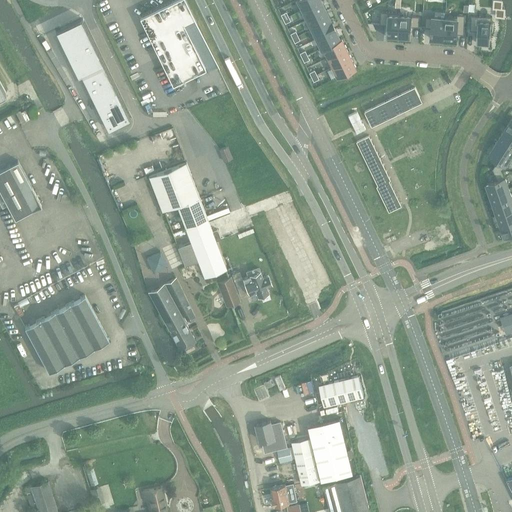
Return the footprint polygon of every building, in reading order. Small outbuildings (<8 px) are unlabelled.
[(216,64),(185,0),(173,0),(168,3),(139,17),(159,58),(172,85),(216,64)] [(320,0),(296,0),(302,10),(320,0)] [(320,0),(302,10),(307,20),(325,10),(320,0)] [(325,10),(307,20),(311,29),(320,25),(330,20),(325,10)] [(381,11),(380,24),(387,25),(386,37),(387,37),(387,36),(398,37),(400,15),(401,13),(381,11)] [(445,18),(443,40),(456,41),(456,34),(464,35),(465,15),(457,14),(457,17),(445,16),(445,18)] [(400,15),(398,37),(410,38),(410,39),(411,39),(412,27),(419,27),(419,16),(412,16),(412,15),(412,16),(400,15)] [(471,15),(470,31),(477,31),(476,43),(477,43),(479,43),(489,44),(490,44),(491,32),(493,32),(493,24),(491,24),(491,23),(492,17),(471,15)] [(426,17),(425,27),(432,28),(431,39),(443,40),(445,18),(433,17),(426,17)] [(81,18),(56,30),(78,76),(81,74),(103,63),(81,18)] [(320,25),(311,29),(316,39),(325,34),(335,30),(330,20),(320,25)] [(325,34),(316,39),(321,49),(323,48),(340,40),(339,39),(335,30),(325,34)] [(340,40),(323,48),(327,57),(346,48),(341,38),(339,39),(340,40)] [(346,48),(327,57),(332,67),(351,58),(346,48)] [(351,58),(332,67),(337,77),(356,68),(351,58)] [(103,63),(81,74),(86,85),(109,74),(103,63)] [(109,74),(86,85),(92,96),(114,86),(109,74)] [(114,86),(92,96),(97,108),(120,97),(114,86)] [(120,97),(97,108),(108,129),(130,118),(120,97)] [(511,130),(506,127),(500,137),(511,144),(511,130)] [(511,144),(500,137),(494,146),(511,156),(511,154),(511,144)] [(224,162),(233,158),(228,146),(219,149),(224,162)] [(488,155),(498,161),(493,169),(502,170),(505,166),(511,156),(494,146),(488,155)] [(7,205),(15,219),(38,207),(39,202),(32,187),(32,188),(18,161),(0,170),(0,204),(2,208),(7,205)] [(220,240),(217,230),(212,232),(186,163),(150,177),(163,211),(178,206),(191,242),(178,247),(185,266),(196,262),(197,263),(199,263),(204,278),(226,270),(216,242),(220,240)] [(486,184),(490,194),(508,188),(505,178),(502,170),(493,169),(497,180),(486,184)] [(490,194),(493,205),(511,198),(508,188),(490,194)] [(511,198),(493,205),(497,215),(511,209),(511,198)] [(511,209),(497,215),(501,226),(511,221),(511,209)] [(504,235),(504,236),(511,233),(511,221),(501,226),(502,231),(504,235)] [(269,277),(263,278),(260,269),(250,273),(250,275),(248,275),(248,277),(243,278),(246,287),(250,297),(251,300),(252,300),(255,301),(257,301),(258,297),(269,294),(266,288),(272,286),(269,277)] [(240,271),(231,274),(236,285),(244,282),(240,271)] [(240,301),(231,277),(218,282),(227,306),(240,301)] [(194,315),(195,315),(193,311),(193,310),(177,279),(165,285),(149,293),(180,350),(196,341),(182,316),(184,316),(186,320),(190,320),(194,319),(194,315)] [(37,349),(49,372),(64,364),(79,356),(94,348),(108,340),(96,317),(84,295),(70,303),(55,311),(40,319),(25,327),(37,349)] [(511,313),(501,318),(507,334),(511,332),(511,313)] [(280,376),(275,378),(281,391),(285,389),(280,376)] [(359,376),(319,385),(324,405),(364,396),(359,376)] [(270,380),(264,383),(267,389),(273,386),(270,380)] [(364,400),(355,402),(357,409),(366,407),(364,400)] [(322,481),(354,474),(340,419),(309,426),(322,481)] [(277,450),(288,447),(285,434),(274,436),(271,421),(257,424),(262,442),(269,440),(271,445),(275,444),(277,450)] [(303,485),(320,481),(310,438),(293,442),(303,485)] [(281,463),(293,460),(290,448),(278,451),(281,463)] [(88,476),(91,486),(98,484),(95,474),(88,476)] [(370,511),(361,476),(336,483),(324,486),(330,511),(370,511)] [(32,511),(58,511),(48,481),(31,486),(30,484),(25,486),(32,511)] [(291,503),(298,502),(294,484),(287,485),(272,488),(274,499),(272,501),(273,503),(275,505),(275,506),(291,503)] [(106,487),(92,491),(98,510),(112,506),(106,487)] [(169,511),(169,508),(167,509),(162,488),(144,492),(145,500),(150,499),(152,511),(169,511)]
